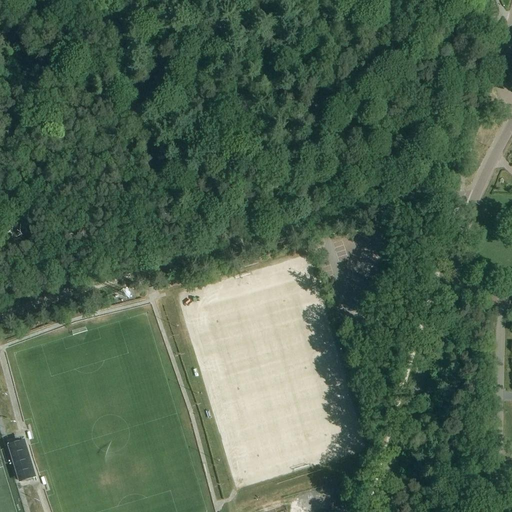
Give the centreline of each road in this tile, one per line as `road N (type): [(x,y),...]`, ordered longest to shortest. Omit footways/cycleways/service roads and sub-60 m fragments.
road 1 (tertiary): [(377,511),(450,277)]
road 2 (residential): [(497,511),(500,291)]
road 3 (tertiary): [(450,277),(475,198),(511,125)]
